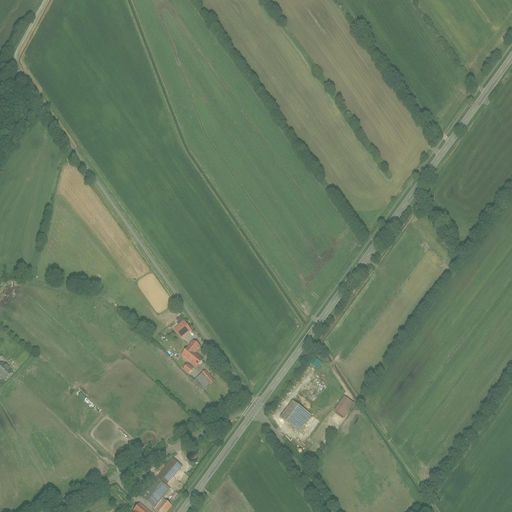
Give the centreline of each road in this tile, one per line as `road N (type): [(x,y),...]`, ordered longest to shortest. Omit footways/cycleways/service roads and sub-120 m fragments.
road 1 (secondary): [(256,409),(511,56)]
road 2 (residential): [(21,80),(256,409)]
road 3 (residential): [(256,409),(42,511)]
road 4 (secondary): [(181,511),(256,409)]
road 5 (residential): [(256,409),(331,511)]
